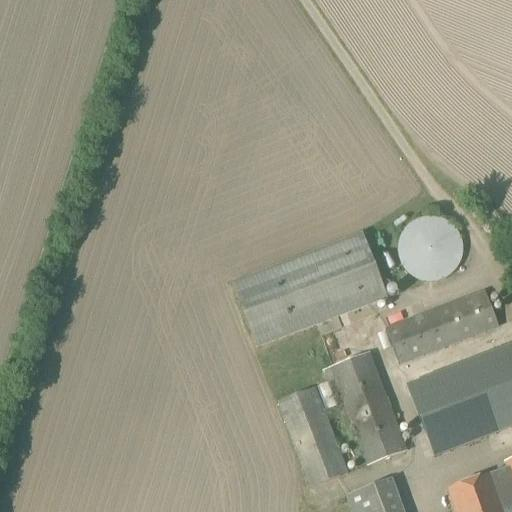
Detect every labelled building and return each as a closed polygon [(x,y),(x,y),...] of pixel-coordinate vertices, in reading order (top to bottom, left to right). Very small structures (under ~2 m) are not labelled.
[(429,284),(432,284),(435,283),(438,283),(441,282),(443,281),(446,280),(448,278),(450,276),(452,274),(454,272),(456,270),(458,268),(459,265),(460,263),(461,260),(461,257),(462,254),(462,251),(462,249),(461,246),(461,243),(460,240),(459,238),(458,235),(456,233),(454,231),(452,228),(450,226),(448,225),(446,223),(443,222),(441,221),(438,220),(435,219),(432,219),(429,219),(427,219),(424,219),(421,220),(418,221),(416,222),(413,223),(411,225),(409,227),(406,228),(405,230),(403,233),(401,235),(400,238),(399,240),(398,243),(397,246),(397,249),(397,251),(397,254),(397,257),(398,260),(399,263),(400,265),(401,268),(403,270),(405,272),(406,274),(409,276),(411,278),(413,280),(416,281),(418,282),(421,283),(424,283),(427,284),(429,284)] [(257,350),(386,301),(361,237),(233,285),(257,350)] [(398,367),(497,328),(484,295),(385,333),(398,367)] [(433,458),(488,437),(511,427),(511,350),(473,365),(408,391),(412,402),(433,458)] [(404,454),(367,357),(323,373),(328,384),(336,381),(369,468),(404,454)] [(327,386),(314,391),(322,414),(336,409),(327,386)] [(310,490),(346,476),(322,414),(314,391),(278,404),(310,490)] [(511,511),(511,460),(504,464),(506,470),(447,492),(454,511),(511,511)] [(352,511),(400,511),(390,482),(347,498),(352,511)]
